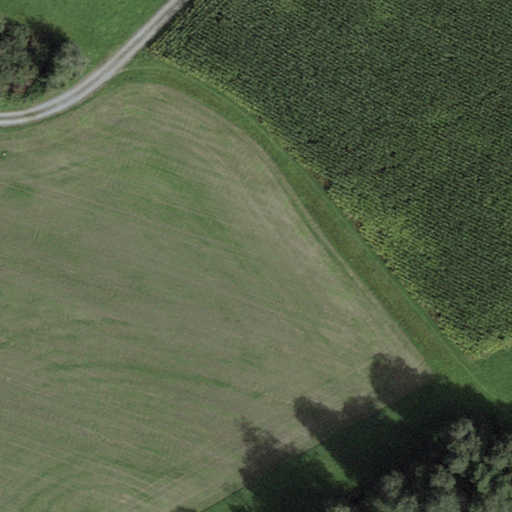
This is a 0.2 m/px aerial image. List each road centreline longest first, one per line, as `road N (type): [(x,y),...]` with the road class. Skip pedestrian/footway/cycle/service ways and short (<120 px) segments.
road 1 (track): [(511,410),(394,284),(266,118),(173,65),(129,51)]
road 2 (track): [(0,120),(31,123),(85,94),(183,0)]
